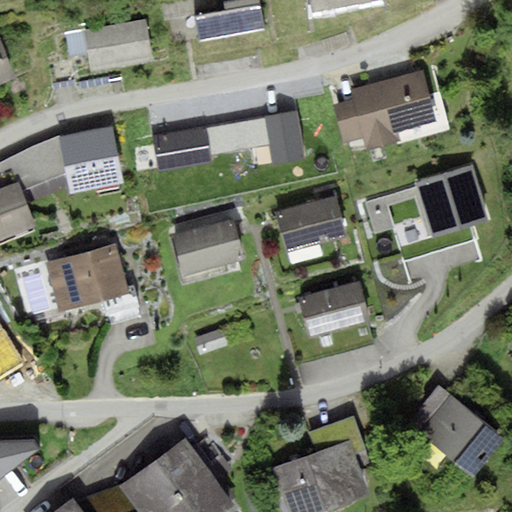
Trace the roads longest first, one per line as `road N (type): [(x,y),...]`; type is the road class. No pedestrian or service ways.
road 1 (residential): [(511,286),(435,346),(345,387),(294,397),(0,413)]
road 2 (residential): [(474,0),(358,53),(45,121),(0,144)]
